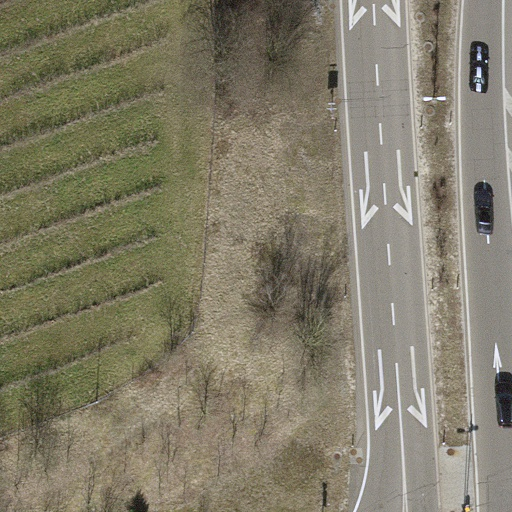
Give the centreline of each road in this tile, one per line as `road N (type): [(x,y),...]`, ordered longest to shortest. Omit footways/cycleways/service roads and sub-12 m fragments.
road 1 (motorway): [(511,448),(494,290),(483,0)]
road 2 (motorway): [(372,0),(397,360)]
road 3 (motorway): [(397,360),(414,399),(426,511)]
road 4 (motorway): [(397,360),(383,511)]
